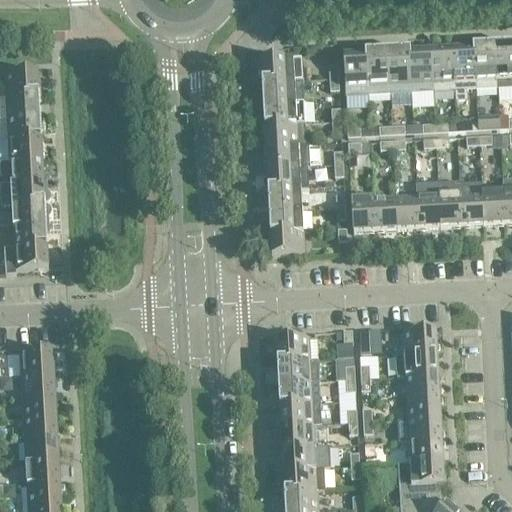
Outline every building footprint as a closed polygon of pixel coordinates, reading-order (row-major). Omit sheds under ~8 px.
[(511,50),(495,51),(497,92),(511,91),(511,50)] [(497,92),(495,51),(474,52),(476,93),(497,92)] [(476,93),(474,52),(452,53),(454,94),(455,105),(467,104),(467,94),(476,93)] [(452,53),(430,55),(433,96),(454,94),(452,53)] [(430,55),(409,56),(411,97),(433,96),(430,55)] [(409,56),(387,57),(389,98),(411,97),(409,56)] [(387,57),(365,58),(368,99),(389,98),(387,57)] [(365,58),(343,59),(345,93),(345,101),(368,99),(365,58)] [(260,64),(262,86),(303,84),(302,62),(260,64)] [(338,83),(337,69),(328,70),(329,83),(338,83)] [(5,77),(5,91),(0,91),(0,100),(6,100),(39,98),(37,76),(5,77)] [(338,83),(329,83),(330,95),(339,94),(338,83)] [(304,106),(303,84),(262,86),(263,108),(304,106)] [(39,98),(6,100),(7,122),(40,120),(39,98)] [(305,127),(304,106),(263,108),(264,130),(297,128),(305,127)] [(340,125),(340,113),(331,113),(332,126),(340,125)] [(40,120),(7,122),(8,143),(41,141),(40,120)] [(340,125),(332,126),(332,138),(341,138),(340,125)] [(478,135),(491,134),(490,125),(478,126),(478,135)] [(478,135),(478,126),(465,127),(465,135),(478,135)] [(435,137),(448,136),(447,127),(434,128),(435,137)] [(297,128),(264,130),(265,151),(298,150),(297,128)] [(435,137),(434,128),(422,129),(422,138),(435,137)] [(392,139),(391,130),(379,131),(379,140),(392,139)] [(392,139),(404,139),(404,130),(391,130),(392,139)] [(348,142),(360,141),(360,132),(347,133),(348,142)] [(491,149),(491,140),(478,141),(479,149),(491,149)] [(41,141),(8,143),(9,165),(42,163),(41,141)] [(479,149),(478,141),(466,141),(466,150),(479,149)] [(448,151),(448,142),(435,143),(436,152),(448,151)] [(436,152),(435,143),(423,144),(423,152),(436,152)] [(392,154),(392,145),(380,146),(380,155),(392,154)] [(405,153),(405,145),(392,145),(392,154),(405,153)] [(361,156),(361,147),(348,148),(348,156),(361,156)] [(309,149),(298,150),(265,151),(266,173),(299,171),(310,171),(309,149)] [(343,169),(342,156),(333,156),(334,169),(343,169)] [(42,163),(9,165),(10,177),(0,177),(0,187),(10,186),(43,185),(42,163)] [(343,169),(334,169),(335,181),(343,181),(343,169)] [(299,171),(266,173),(267,195),(301,193),(299,171)] [(511,227),(511,182),(502,183),(503,195),(505,228),(511,227)] [(43,185),(10,186),(12,208),(45,206),(43,185)] [(459,188),(459,197),(460,197),(462,231),(483,229),(482,196),(481,186),(459,188)] [(459,188),(438,189),(438,199),(440,232),(462,231),(460,197),(459,188)] [(301,193),(267,195),(269,216),(302,214),(301,193)] [(503,195),(482,196),(483,229),(505,228),(503,195)] [(345,212),(344,199),(335,199),(336,213),(345,212)] [(438,199),(417,200),(418,233),(440,232),(438,199)] [(417,200),(395,201),(397,234),(418,233),(417,200)] [(395,201),(373,202),(375,235),(397,234),(395,201)] [(373,202),(351,203),(353,237),(375,235),(373,202)] [(45,206),(12,208),(13,230),(46,228),(45,206)] [(345,212),(336,213),(337,225),(346,224),(345,212)] [(302,214),(269,216),(270,238),(303,236),(302,214)] [(46,228),(13,230),(14,251),(47,250),(46,228)] [(338,246),(347,246),(346,233),(338,233),(338,246)] [(303,236),(270,238),(271,260),(304,259),(303,236)] [(47,250),(14,251),(15,274),(48,272),(47,250)] [(370,334),(359,335),(360,358),(371,357),(370,334)] [(402,336),(404,359),(437,357),(436,334),(402,336)] [(344,348),(353,348),(352,335),(343,335),(344,348)] [(276,343),(277,366),(310,364),(309,341),(276,343)] [(20,357),(21,378),(54,376),(53,355),(20,357)] [(438,379),(437,357),(404,359),(395,359),(396,381),(405,380),(438,379)] [(310,364),(277,366),(278,387),(319,385),(317,363),(310,364)] [(369,370),(359,370),(360,383),(369,382),(369,370)] [(354,383),(354,371),(345,371),(346,384),(354,383)] [(54,376),(21,378),(22,399),(55,397),(54,376)] [(438,379),(405,380),(406,402),(439,400),(438,379)] [(369,382),(360,383),(361,396),(370,395),(369,382)] [(354,383),(346,384),(346,396),(355,396),(354,383)] [(319,385),(278,387),(279,409),(320,407),(319,385)] [(55,397),(22,399),(23,420),(56,418),(55,397)] [(439,400),(406,402),(407,424),(440,422),(439,400)] [(320,407),(279,409),(280,431),(313,429),(321,429),(320,407)] [(362,414),(363,439),(372,438),(371,413),(362,414)] [(357,439),(356,414),(347,415),(349,440),(357,439)] [(56,418),(23,420),(24,441),(57,439),(56,418)] [(440,422),(407,424),(398,424),(399,446),(441,444),(440,422)] [(313,429),(280,431),(281,452),(315,451),(313,429)] [(57,439),(24,441),(25,461),(58,460),(57,439)] [(441,444),(408,445),(410,467),(443,465),(441,444)] [(364,447),(365,460),(374,459),(373,447),(364,447)] [(315,451),(281,452),(283,474),(316,472),(315,451)] [(359,470),(358,458),(350,458),(350,471),(359,470)] [(58,460),(25,461),(26,482),(59,480),(58,460)] [(444,488),(443,465),(410,467),(398,467),(400,511),(417,511),(440,502),(439,488),(444,488)] [(359,470),(350,471),(351,483),(360,483),(359,470)] [(324,472),(316,472),(283,474),(284,496),(317,494),(325,494),(324,472)] [(59,480),(26,482),(27,503),(61,501),(59,480)] [(317,511),(317,494),(284,496),(284,511),(317,511)] [(61,511),(61,501),(27,503),(27,511),(61,511)] [(361,511),(361,501),(352,501),(352,511),(361,511)] [(451,511),(440,502),(417,511),(451,511)]
